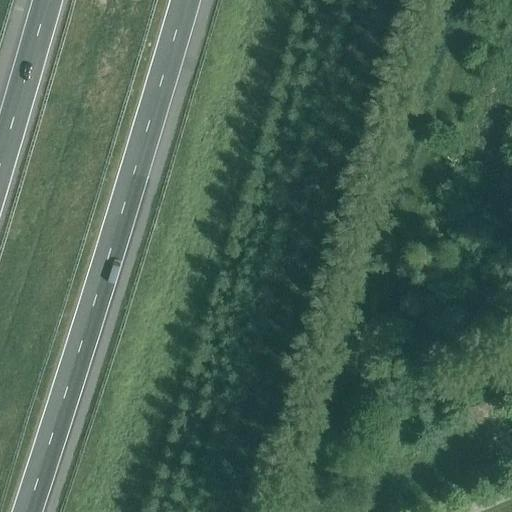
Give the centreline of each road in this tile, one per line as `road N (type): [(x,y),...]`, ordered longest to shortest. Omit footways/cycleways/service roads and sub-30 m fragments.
road 1 (motorway): [(24,511),(186,0)]
road 2 (motorway): [(45,0),(0,160)]
